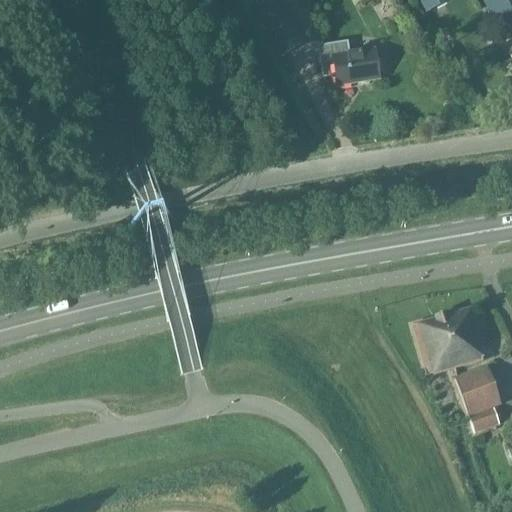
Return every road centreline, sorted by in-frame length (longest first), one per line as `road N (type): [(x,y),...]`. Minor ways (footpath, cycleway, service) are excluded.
road 1 (secondary): [(0,331),(234,276),(511,226)]
road 2 (unclassified): [(511,139),(284,176),(0,241)]
